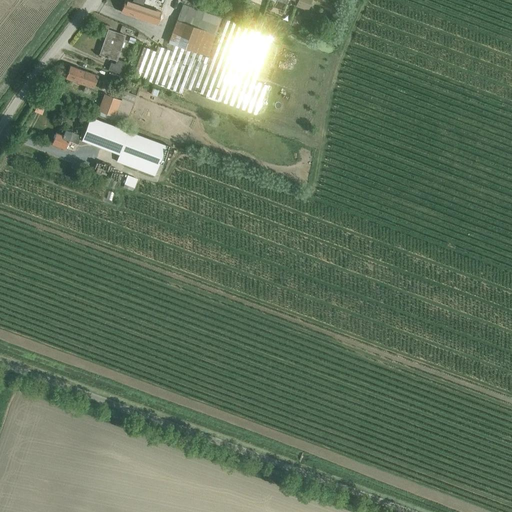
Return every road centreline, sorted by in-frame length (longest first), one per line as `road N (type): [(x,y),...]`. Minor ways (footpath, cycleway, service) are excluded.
road 1 (unclassified): [(408,511),(0,363)]
road 2 (unclassified): [(91,0),(0,126)]
